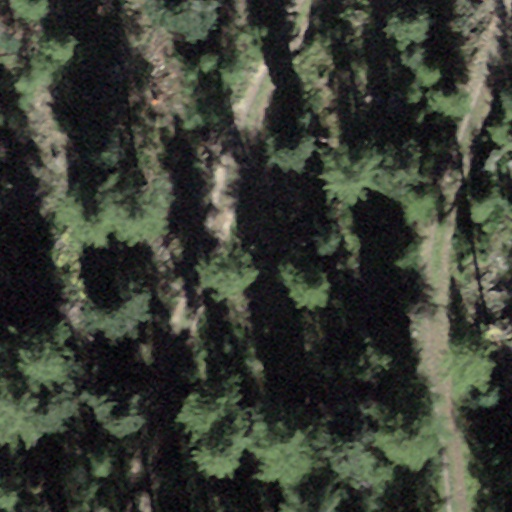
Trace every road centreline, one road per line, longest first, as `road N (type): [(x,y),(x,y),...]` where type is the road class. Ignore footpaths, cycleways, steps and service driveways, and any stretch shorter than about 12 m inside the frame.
road 1 (track): [(119,511),(141,476),(287,0)]
road 2 (track): [(492,0),(395,340),(416,475),(411,511)]
